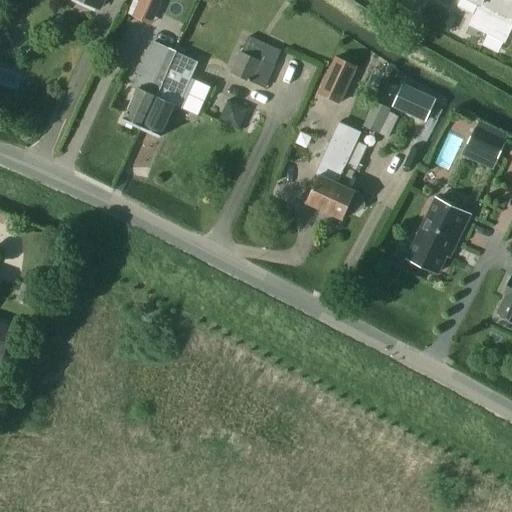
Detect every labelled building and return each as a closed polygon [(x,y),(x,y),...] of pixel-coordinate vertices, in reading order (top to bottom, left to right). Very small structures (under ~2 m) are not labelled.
[(80,0),(100,9),(104,0),(80,0)] [(140,0),(139,5),(133,17),(152,25),(157,13),(161,4),(163,0),(140,0)] [(404,0),(401,7),(421,17),(429,0),(404,0)] [(491,27),(504,0),(469,0),(480,5),(473,19),(491,27)] [(511,0),(504,0),(491,27),(508,36),(511,28),(511,0)] [(0,51),(12,45),(6,34),(0,37),(0,51)] [(167,75),(177,53),(154,43),(133,88),(138,90),(124,119),(123,121),(142,129),(167,75)] [(241,52),(230,75),(251,84),(264,90),(274,67),(261,61),(259,60),(241,52)] [(167,75),(142,129),(161,138),(162,136),(161,136),(175,106),(178,107),(198,62),(177,53),(167,75)] [(335,58),(318,94),(340,104),(357,68),(335,58)] [(426,122),(436,99),(403,84),(392,107),(426,122)] [(238,129),(247,109),(227,100),(219,120),(238,129)] [(373,101),(363,125),(388,136),(399,112),(373,101)] [(357,142),(361,133),(339,123),(315,175),(319,176),(307,200),(305,203),(324,212),(357,142)] [(469,144),(497,158),(504,143),(476,130),(469,144)] [(368,147),(357,142),(324,212),(343,221),(348,210),(356,214),(364,207),(364,197),(356,193),(356,192),(349,188),(368,147)] [(436,199),(407,259),(438,273),(452,243),(456,245),(470,215),(436,199)] [(507,295),(499,313),(501,315),(499,318),(511,323),(511,278),(505,294),(507,295)] [(0,360),(3,362),(16,329),(0,323),(0,360)]
